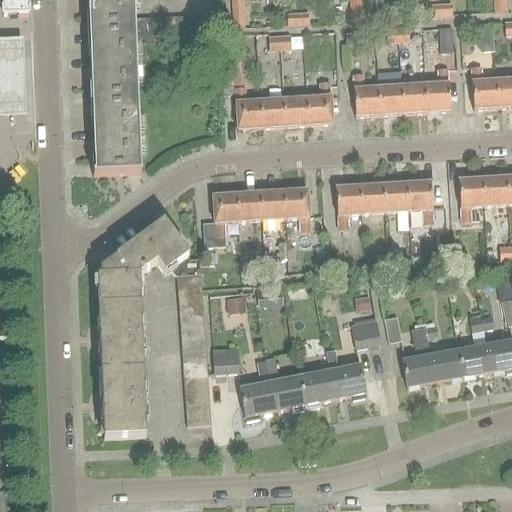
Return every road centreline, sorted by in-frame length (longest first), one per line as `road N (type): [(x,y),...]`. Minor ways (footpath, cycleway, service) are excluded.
road 1 (residential): [(53,265),(199,169),(511,146)]
road 2 (residential): [(62,494),(320,485),(511,420)]
road 3 (residential): [(53,265),(43,0)]
road 4 (residential): [(62,494),(53,265)]
